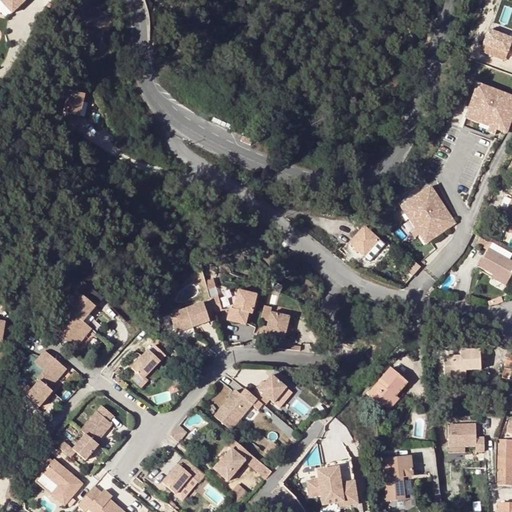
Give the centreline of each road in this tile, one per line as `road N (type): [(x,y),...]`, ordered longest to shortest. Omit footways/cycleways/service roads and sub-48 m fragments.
road 1 (tertiary): [(454,0),(405,142),(371,177),(310,181),(180,121)]
road 2 (residential): [(161,426),(232,356),(327,359),(334,347),(326,310),(344,276)]
road 3 (residential): [(344,276),(182,151),(174,139),(180,121)]
road 4 (residential): [(511,126),(464,232),(409,301)]
road 5 (residential): [(31,339),(52,345),(161,426)]
road 6 (tertiary): [(180,121),(147,83),(136,0)]
